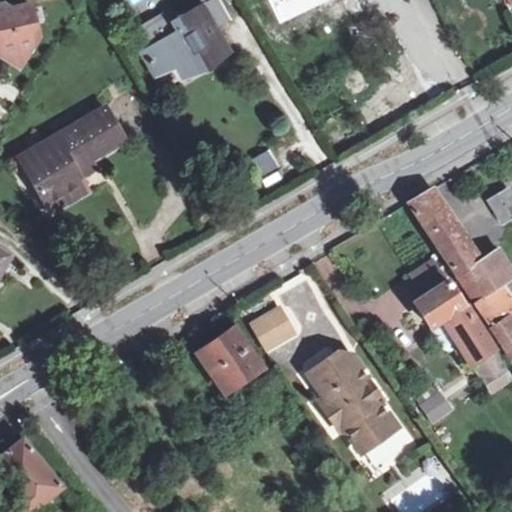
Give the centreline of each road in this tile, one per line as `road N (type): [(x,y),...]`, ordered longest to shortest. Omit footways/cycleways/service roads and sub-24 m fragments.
road 1 (secondary): [(511,108),(20,385)]
road 2 (unknown): [(236,10),(343,166)]
